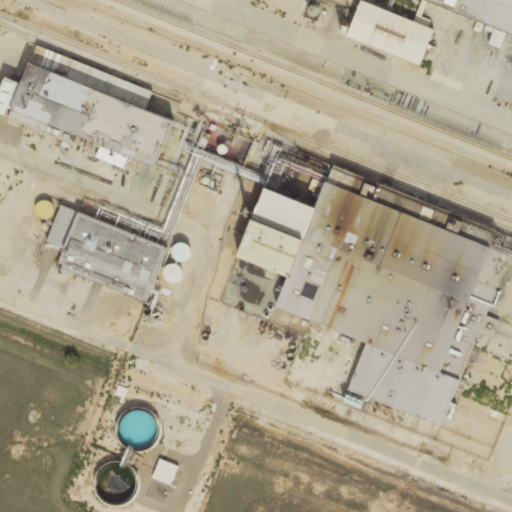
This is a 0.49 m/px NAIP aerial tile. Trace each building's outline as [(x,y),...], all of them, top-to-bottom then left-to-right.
[(422,63),(434,26),(359,0),(346,38),(422,63)] [(511,0),(511,28),(441,0),(511,0)] [(25,64),(160,123),(140,168),(5,110),(25,64)] [(167,244),(60,205),(47,242),(63,248),(56,268),(147,300),(167,244)] [(179,465),(160,458),(152,477),(171,485),(179,465)]
